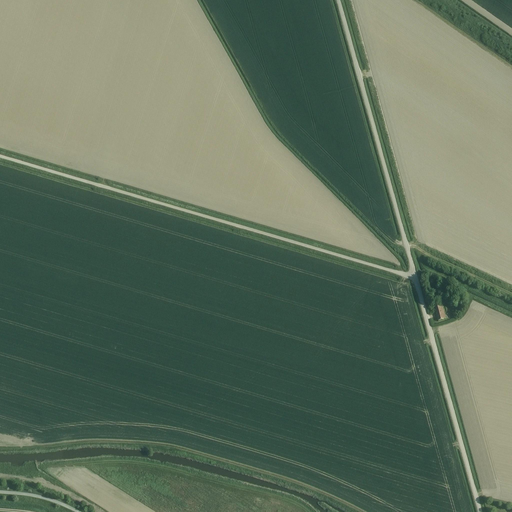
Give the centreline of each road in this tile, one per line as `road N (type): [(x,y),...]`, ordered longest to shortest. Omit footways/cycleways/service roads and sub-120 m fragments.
road 1 (unclassified): [(415,277),(0,156)]
road 2 (unclassified): [(415,277),(339,0)]
road 3 (unclassified): [(480,511),(415,277)]
